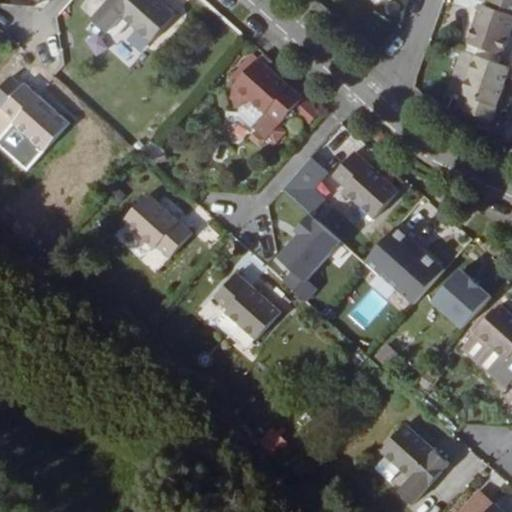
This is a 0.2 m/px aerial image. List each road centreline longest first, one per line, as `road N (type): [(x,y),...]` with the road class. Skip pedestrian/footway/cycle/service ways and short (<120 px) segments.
road 1 (residential): [(511,192),(437,152),(376,102)]
road 2 (residential): [(376,102),(260,0)]
